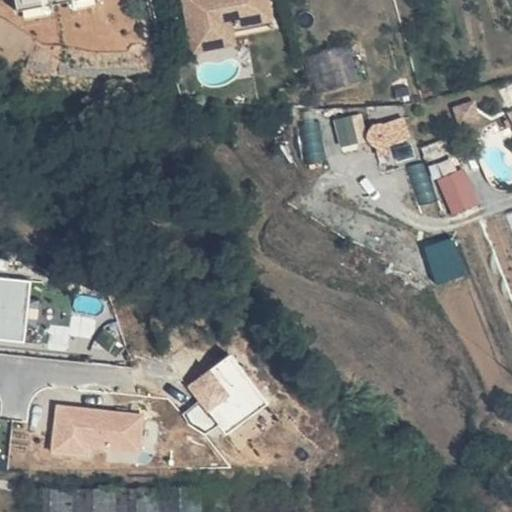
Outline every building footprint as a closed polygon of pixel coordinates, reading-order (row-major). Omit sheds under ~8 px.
[(178,41),(169,0),(167,0),(161,1),(174,67),(215,59),(213,45),(253,37),(251,27),(178,41)] [(169,0),(178,41),(251,27),(246,0),(169,0)] [(358,81),(354,45),(313,50),(316,85),(358,81)] [(511,91),(495,96),(501,122),(511,119),(511,91)] [(466,164),(438,178),(455,214),(484,200),(466,164)] [(455,234),(426,244),(440,281),(469,271),(455,234)] [(0,336),(35,340),(41,279),(0,274),(0,336)] [(226,429),(266,400),(232,353),(192,382),(226,429)] [(57,402),(54,450),(110,454),(110,457),(143,460),(147,408),(57,402)]
